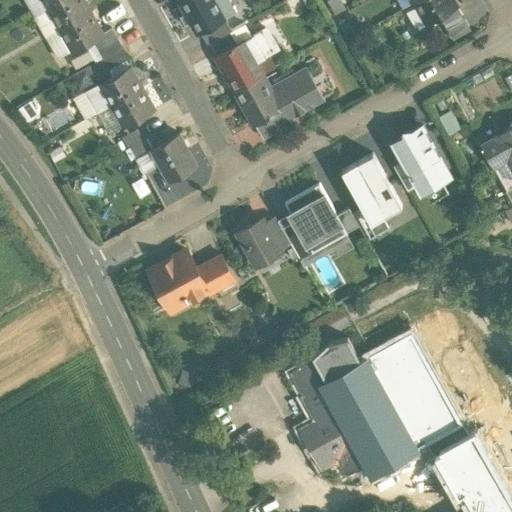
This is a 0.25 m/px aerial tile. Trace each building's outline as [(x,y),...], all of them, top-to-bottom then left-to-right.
[(25,0),(35,16),(48,8),(42,0),(25,0)] [(42,0),(48,8),(62,0),(42,0)] [(84,0),(62,0),(48,8),(60,29),(91,12),(84,0)] [(178,0),(185,13),(190,20),(190,19),(192,22),(198,32),(202,30),(225,17),(214,0),(178,0)] [(236,10),(230,0),(214,0),(225,17),(236,10)] [(342,0),(327,0),(335,15),(347,8),(342,0)] [(453,0),(416,0),(414,1),(426,23),(439,16),(457,6),(453,0)] [(457,6),(439,16),(447,29),(447,28),(464,19),(457,6)] [(47,37),(60,29),(48,8),(35,16),(47,37)] [(91,12),(60,29),(72,50),(92,39),(103,33),(102,32),(91,12)] [(185,13),(180,16),(185,25),(192,22),(190,19),(190,20),(185,13)] [(225,17),(202,30),(210,43),(232,30),(225,17)] [(464,19),(447,28),(453,38),(469,29),(464,19)] [(111,27),(102,32),(103,33),(92,39),(98,48),(117,38),(111,27)] [(264,27),(243,39),(252,53),(250,55),(254,62),(276,50),(264,27)] [(59,58),(72,50),(60,29),(47,37),(59,58)] [(232,30),(210,43),(216,54),(239,41),(232,30)] [(117,38),(98,48),(104,58),(123,47),(117,38)] [(216,54),(214,55),(226,78),(227,78),(234,90),(261,75),(254,62),(250,55),(252,53),(243,39),(239,41),(216,54)] [(123,47),(104,58),(109,68),(128,58),(123,47)] [(72,61),(76,69),(93,60),(89,51),(72,61)] [(130,64),(99,82),(112,104),(143,87),(130,64)] [(302,68),(268,88),(272,95),(274,94),(282,108),(290,121),(291,123),(315,107),(302,84),(309,80),(302,68)] [(261,75),(234,90),(241,103),(253,125),(256,123),(282,108),(274,94),(272,95),(268,88),(261,75)] [(112,104),(99,82),(84,91),(96,113),(112,104)] [(143,87),(112,104),(124,125),(155,107),(143,87)] [(124,125),(112,104),(96,113),(108,134),(124,125)] [(282,108),(256,123),(263,137),(294,126),(291,123),(290,121),(282,108)] [(422,125),(412,131),(404,130),(404,135),(394,141),(405,160),(418,183),(422,190),(449,175),(422,125)] [(140,126),(122,136),(128,147),(129,146),(146,137),(140,126)] [(511,127),(481,144),(494,168),(507,161),(511,170),(511,127)] [(151,146),(151,147),(151,148),(161,165),(168,179),(196,164),(178,131),(151,146)] [(146,137),(129,146),(136,157),(151,148),(151,147),(151,146),(146,137)] [(161,165),(151,148),(136,157),(145,174),(161,165)] [(402,204),(373,152),(342,169),(363,206),(371,222),(382,216),(402,204)] [(405,160),(394,166),(408,189),(418,183),(405,160)] [(319,182),(285,202),(295,219),(312,251),(347,231),(319,182)] [(371,222),(363,206),(352,212),(367,238),(388,226),(382,216),(371,222)] [(282,226),(275,216),(265,222),(279,247),(290,241),(282,226)] [(262,217),(236,232),(255,265),(281,251),(279,247),(265,222),(262,217)] [(295,219),(282,226),(290,241),(300,258),(312,251),(295,219)] [(186,249),(149,269),(160,289),(165,286),(173,300),(184,294),(187,300),(207,289),(208,292),(215,289),(201,264),(196,266),(186,249)] [(221,252),(201,264),(215,289),(235,277),(221,252)] [(511,511),(511,496),(475,429),(469,432),(463,420),(461,421),(411,332),(366,357),(360,361),(346,337),(327,342),(312,357),(314,359),(290,373),(302,394),(299,396),(313,420),(298,428),(307,444),(310,445),(313,451),(313,455),(321,470),(337,462),(345,475),(364,464),(371,476),(372,475),(418,449),(417,448),(426,443),(433,456),(436,455),(459,496),(465,493),(475,511),(511,511)]
